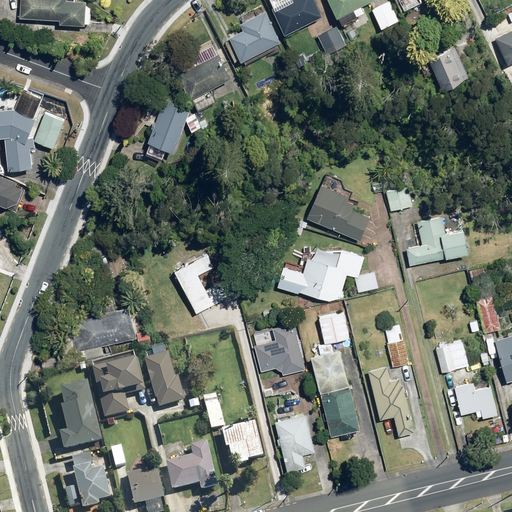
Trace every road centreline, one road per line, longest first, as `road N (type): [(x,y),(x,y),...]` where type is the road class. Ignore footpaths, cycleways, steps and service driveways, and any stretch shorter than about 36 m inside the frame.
road 1 (residential): [(34,511),(11,368),(114,93)]
road 2 (secondary): [(511,470),(341,511)]
road 3 (residential): [(114,93),(0,50)]
